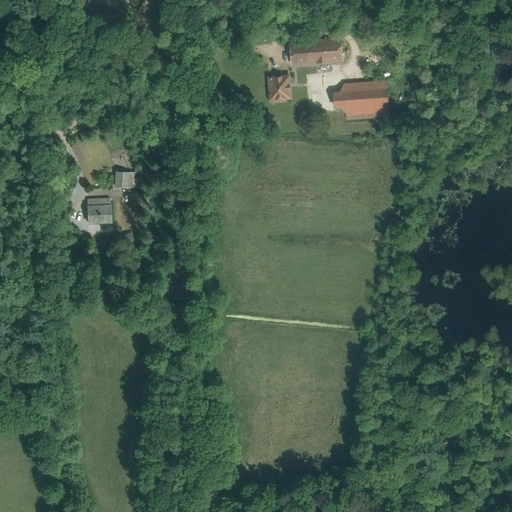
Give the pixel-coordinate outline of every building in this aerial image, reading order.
[(291,42),(292,63),(344,60),(342,38),(291,42)] [(290,76),(270,77),(271,99),(291,98),(290,76)] [(363,81),(344,83),(347,114),(386,111),(389,111),(386,79),(363,81)] [(212,136),(213,166),(230,166),(230,136),(212,136)] [(115,186),(127,187),(128,172),(116,171),(115,186)] [(142,193),(139,197),(146,203),(149,199),(142,193)] [(88,199),(89,223),(110,222),(109,198),(88,199)] [(133,240),(130,232),(123,235),(126,242),(133,240)]
